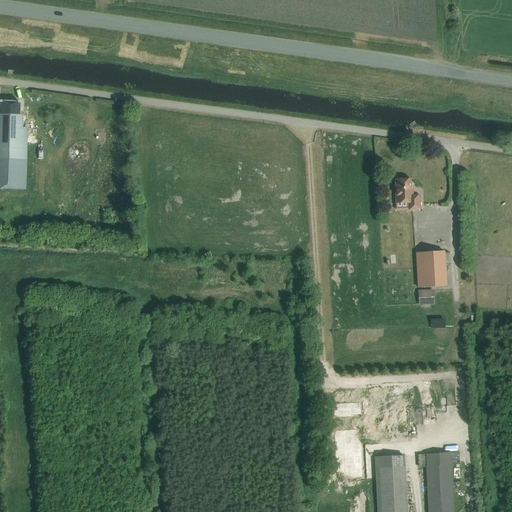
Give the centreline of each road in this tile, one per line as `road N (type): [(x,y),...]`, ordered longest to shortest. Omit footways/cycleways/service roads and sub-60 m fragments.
road 1 (unclassified): [(511,79),(0,7)]
road 2 (unclassified): [(511,152),(0,82)]
